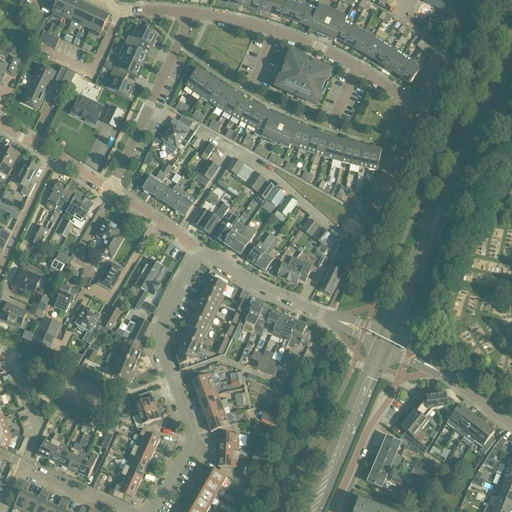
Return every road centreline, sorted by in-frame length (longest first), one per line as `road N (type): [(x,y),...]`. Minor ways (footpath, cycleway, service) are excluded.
road 1 (secondary): [(386,342),(511,48)]
road 2 (residential): [(197,259),(157,341),(193,436),(153,511)]
road 3 (residential): [(190,13),(276,31),(357,68),(423,113)]
road 4 (residential): [(386,342),(258,288),(210,257),(197,259)]
road 5 (residential): [(113,195),(190,13)]
road 6 (secondary): [(316,511),(386,342)]
road 7 (residential): [(511,425),(386,342)]
road 8 (residential): [(113,195),(10,134),(0,120)]
road 9 (residential): [(333,511),(368,428),(391,396)]
